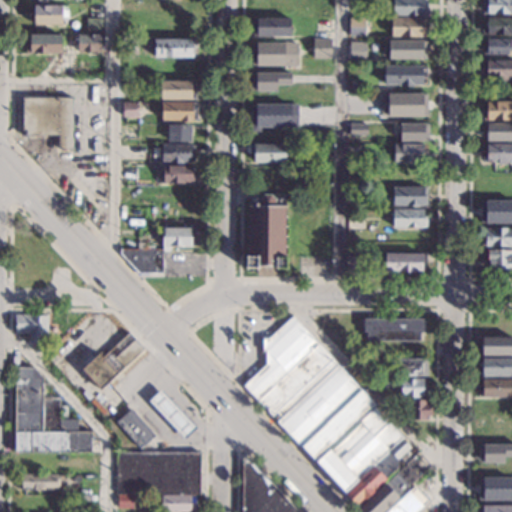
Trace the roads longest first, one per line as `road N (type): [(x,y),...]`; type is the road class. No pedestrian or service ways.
road 1 (residential): [(452,511),(456,0)]
road 2 (primary): [(320,495),(0,159)]
road 3 (residential): [(225,363),(225,0)]
road 4 (residential): [(511,296),(225,296),(166,334)]
